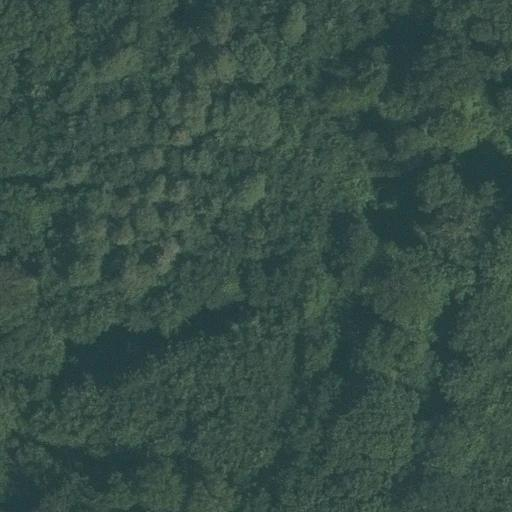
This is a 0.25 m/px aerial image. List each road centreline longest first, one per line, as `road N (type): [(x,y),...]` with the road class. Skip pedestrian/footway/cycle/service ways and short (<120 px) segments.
road 1 (track): [(367,511),(488,0)]
road 2 (track): [(177,511),(78,474),(0,395)]
